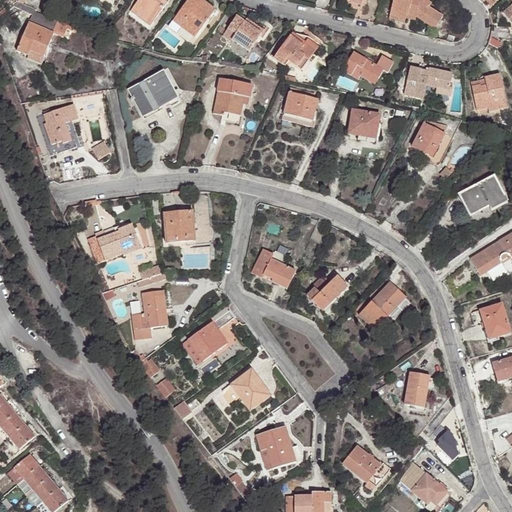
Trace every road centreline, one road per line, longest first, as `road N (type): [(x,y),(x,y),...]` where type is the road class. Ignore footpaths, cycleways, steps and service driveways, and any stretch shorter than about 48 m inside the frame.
road 1 (residential): [(250,186),(359,225),(413,263),(441,311),(489,479)]
road 2 (residential): [(0,180),(96,373),(151,442),(188,511)]
road 3 (unknown): [(96,373),(70,368),(22,322),(7,324),(5,342),(57,425),(115,496),(140,511)]
road 4 (residential): [(465,0),(480,27),(475,41),(447,52),(252,0)]
road 5 (residential): [(63,197),(168,179),(250,186)]
road 6 (residential): [(316,400),(342,371),(307,327),(237,299)]
road 7 (residential): [(316,400),(237,299)]
